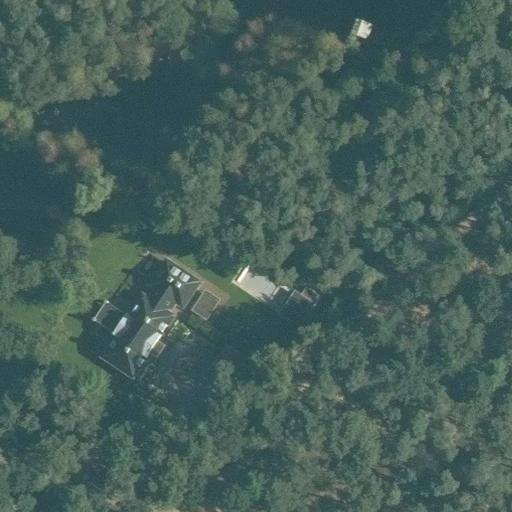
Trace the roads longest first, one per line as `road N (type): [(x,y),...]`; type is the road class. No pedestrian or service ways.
road 1 (residential): [(195,511),(511,187)]
road 2 (residential): [(143,511),(0,460)]
